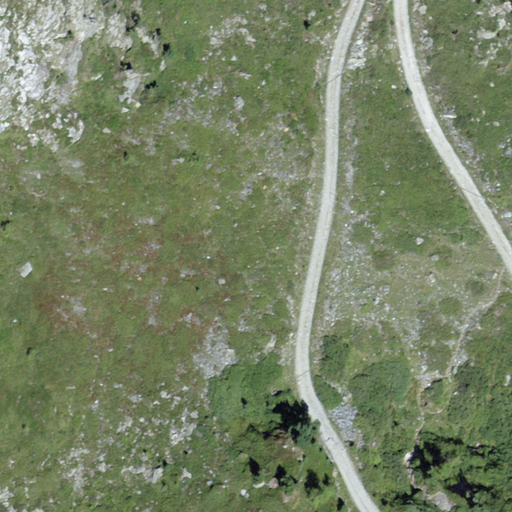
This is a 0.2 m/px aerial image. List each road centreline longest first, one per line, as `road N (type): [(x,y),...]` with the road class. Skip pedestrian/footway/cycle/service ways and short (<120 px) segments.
road 1 (track): [(357,0),(333,74),(328,198),(299,352),(312,407),(370,511)]
road 2 (track): [(511,261),(422,106),(398,0)]
